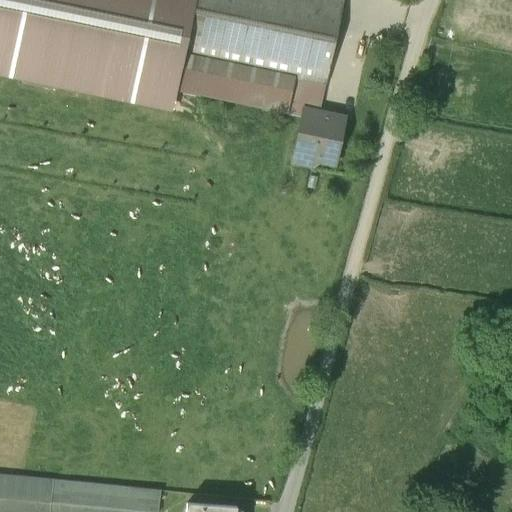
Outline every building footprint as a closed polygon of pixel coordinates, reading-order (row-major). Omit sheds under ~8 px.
[(182,54),(193,0),(0,0),(0,73),(171,108),(175,90),(182,54)] [(342,0),(193,0),(182,54),(293,77),(325,84),(342,0)] [(293,77),(182,54),(175,90),(286,113),(293,77)] [(325,86),(297,80),(289,115),(303,118),(304,111),(319,114),(325,86)] [(319,114),(304,111),(303,118),(295,155),(334,164),(344,119),(319,114)] [(145,511),(148,490),(0,475),(0,499),(126,511),(145,511)] [(158,511),(160,492),(148,490),(145,511),(158,511)]
